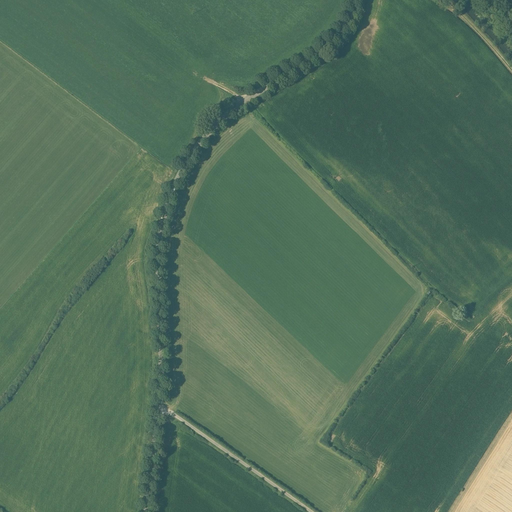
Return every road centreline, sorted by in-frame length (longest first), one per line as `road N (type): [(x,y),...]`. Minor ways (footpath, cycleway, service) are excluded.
road 1 (secondary): [(146,511),(161,361),(159,240),(172,190),(218,122),(328,46),(354,0)]
road 2 (track): [(310,511),(158,408)]
